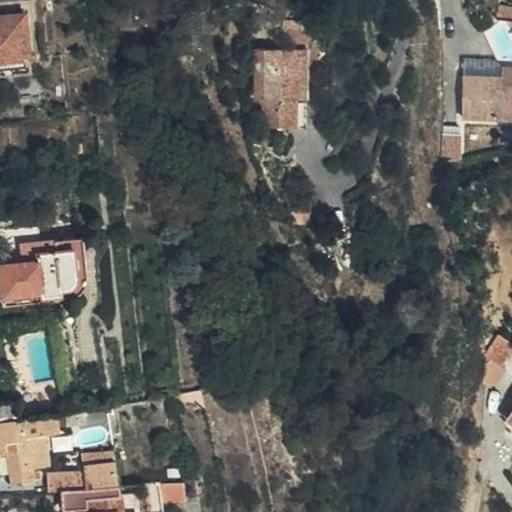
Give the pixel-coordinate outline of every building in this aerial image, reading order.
[(0,76),(30,74),(25,17),(0,19),(0,76)] [(301,105),(297,57),(246,60),(251,110),(270,108),(270,119),(263,119),(265,138),(293,136),(291,106),(301,105)] [(511,112),(511,80),(505,80),(505,73),(463,73),(464,113),(511,112)] [(126,144),(110,112),(93,114),(96,132),(99,148),(126,144)] [(96,132),(93,114),(71,116),(72,134),(96,132)] [(437,129),(436,154),(452,154),(453,130),(437,129)] [(147,230),(122,234),(125,255),(149,251),(147,230)] [(76,258),(61,259),(65,289),(71,288),(75,285),(78,281),(76,258)] [(500,340),(479,326),(474,350),(488,358),(500,340)] [(474,350),(467,379),(479,378),(491,361),(488,358),(474,350)] [(511,397),(511,385),(502,400),(508,404),(511,397)] [(204,393),(176,399),(180,414),(209,408),(204,393)] [(0,404),(0,423),(21,420),(19,402),(0,404)] [(87,412),(70,415),(72,427),(91,424),(89,412),(87,412)] [(21,420),(0,423),(0,454),(11,453),(14,486),(36,484),(36,483),(43,482),(42,474),(34,475),(34,470),(52,469),(49,440),(63,438),(61,415),(21,420)] [(460,439),(458,456),(473,458),(474,440),(460,439)] [(57,491),(57,493),(64,492),(120,489),(117,453),(84,456),(86,473),(49,476),(50,491),(57,491)] [(185,484),(160,485),(162,503),(187,502),(185,484)] [(120,489),(64,492),(65,511),(134,511),(133,488),(120,489)]
